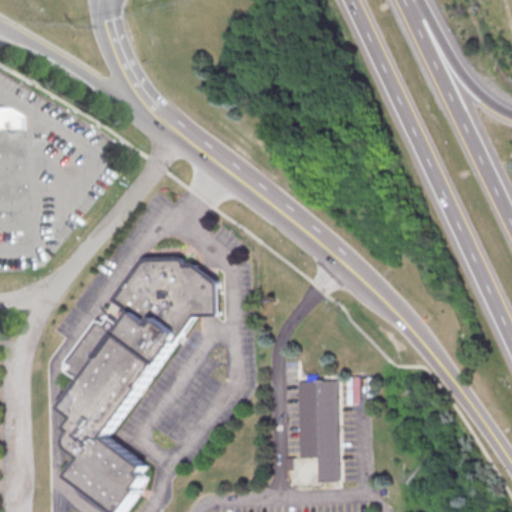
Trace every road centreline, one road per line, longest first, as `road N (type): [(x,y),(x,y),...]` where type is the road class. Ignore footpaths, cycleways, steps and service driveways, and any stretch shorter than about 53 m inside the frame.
road 1 (motorway): [(348,0),(511,342)]
road 2 (secondary): [(511,462),(419,337),(355,274)]
road 3 (motorway): [(511,210),(408,0)]
road 4 (secondary): [(355,274),(175,127)]
road 5 (secondary): [(0,24),(175,127)]
road 6 (motorway): [(511,111),(473,90),(413,0)]
